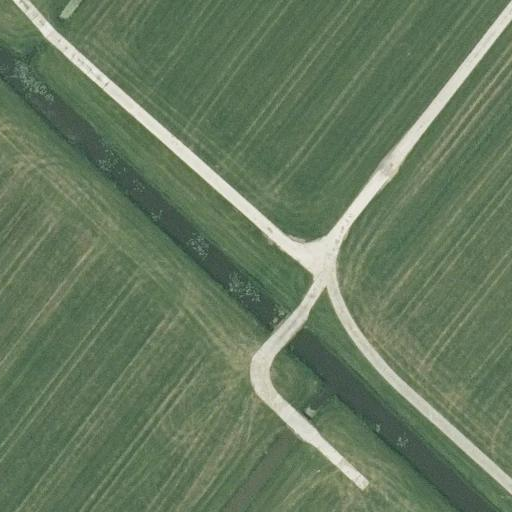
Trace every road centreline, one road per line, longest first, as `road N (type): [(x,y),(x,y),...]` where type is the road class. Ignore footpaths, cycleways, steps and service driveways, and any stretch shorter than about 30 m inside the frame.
road 1 (track): [(511,18),(315,262),(19,0)]
road 2 (track): [(315,262),(329,278),(263,372),(271,402),(365,487)]
road 3 (track): [(329,278),(379,365),(511,486)]
